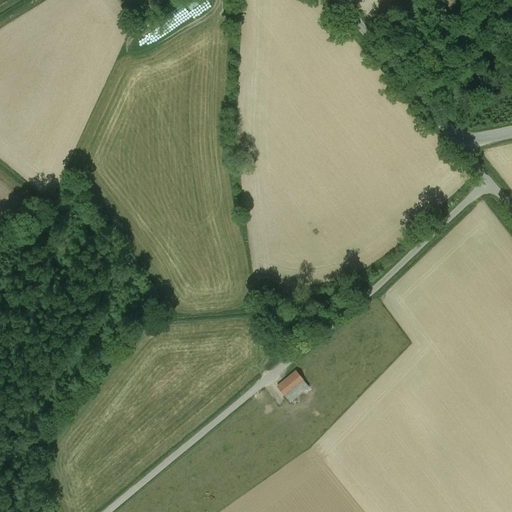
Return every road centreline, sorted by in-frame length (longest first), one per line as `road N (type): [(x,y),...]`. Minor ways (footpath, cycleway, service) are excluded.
road 1 (unclassified): [(107,511),(488,182)]
road 2 (unclassified): [(336,0),(463,149)]
